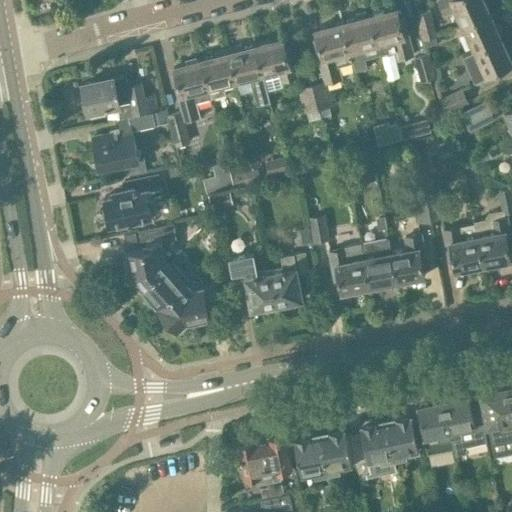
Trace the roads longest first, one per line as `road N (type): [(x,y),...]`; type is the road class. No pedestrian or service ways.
road 1 (tertiary): [(58,337),(16,108),(0,71)]
road 2 (tertiary): [(263,378),(511,327)]
road 3 (residential): [(0,53),(221,0)]
road 4 (tertiary): [(0,137),(20,291),(17,344)]
road 5 (tertiary): [(80,424),(263,378)]
road 6 (tertiary): [(263,378),(97,385)]
